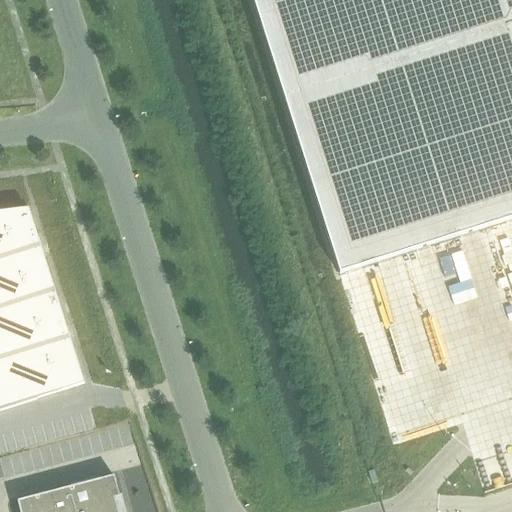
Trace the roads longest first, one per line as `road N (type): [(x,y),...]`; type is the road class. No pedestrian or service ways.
road 1 (unclassified): [(99,120),(224,511)]
road 2 (unclassified): [(61,0),(99,120)]
